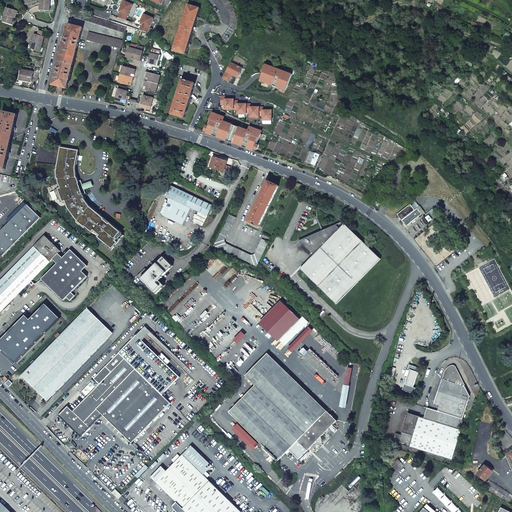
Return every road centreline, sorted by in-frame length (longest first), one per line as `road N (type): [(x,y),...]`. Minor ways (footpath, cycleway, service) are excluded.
road 1 (unclassified): [(188,135),(314,182),(371,213),(418,259)]
road 2 (unclassified): [(418,259),(357,443),(330,471),(309,465)]
road 3 (residential): [(0,388),(118,511)]
road 4 (residential): [(188,135),(216,74),(202,35),(223,18),(216,0)]
road 5 (motorway): [(95,511),(0,419)]
